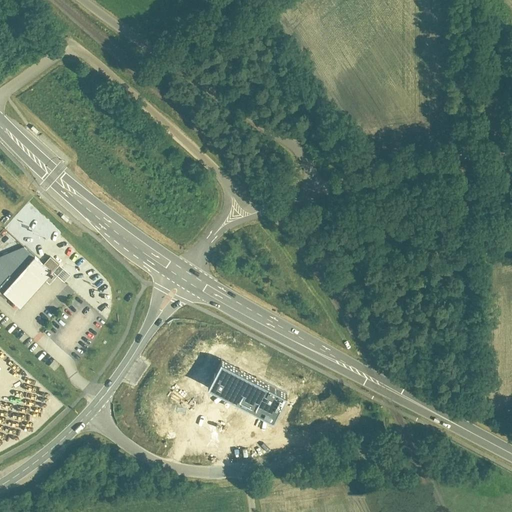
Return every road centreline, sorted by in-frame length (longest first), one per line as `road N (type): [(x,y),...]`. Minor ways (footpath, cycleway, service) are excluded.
road 1 (unclassified): [(87,0),(211,110),(284,134),(315,187)]
road 2 (tertiary): [(20,474),(91,411),(182,274)]
road 3 (primary): [(0,124),(83,203),(182,274)]
road 4 (primary): [(304,344),(511,457)]
road 5 (unclassified): [(182,274),(226,221),(315,187)]
road 6 (unclassified): [(315,187),(392,164),(449,128)]
road 7 (primary): [(304,344),(182,274)]
road 8 (track): [(449,128),(463,101),(465,0)]
